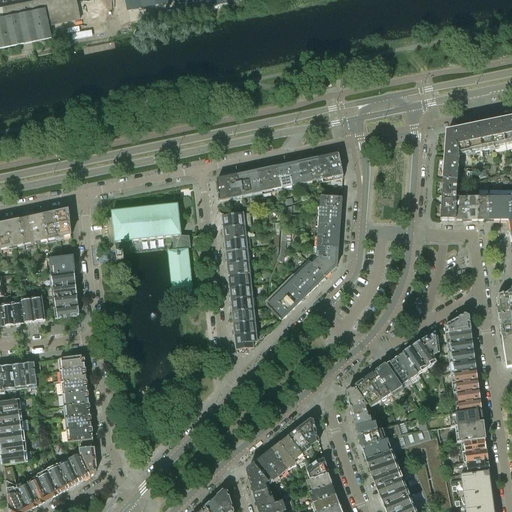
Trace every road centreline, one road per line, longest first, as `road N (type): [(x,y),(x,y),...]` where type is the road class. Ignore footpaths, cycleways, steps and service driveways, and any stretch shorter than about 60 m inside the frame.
road 1 (secondary): [(372,100),(0,178)]
road 2 (secondary): [(0,191),(301,128)]
road 3 (residential): [(239,392),(223,373),(200,169)]
road 4 (residential): [(239,392),(131,499)]
road 5 (residential): [(92,337),(81,193)]
road 6 (residential): [(116,476),(92,337)]
road 7 (residential): [(363,511),(320,383)]
road 8 (residential): [(332,300),(239,392)]
road 9 (residential): [(365,342),(394,340),(479,292)]
road 10 (residential): [(408,232),(410,107)]
road 11 (residential): [(510,511),(494,388)]
road 12 (residential): [(226,460),(320,383)]
road 13 (residential): [(81,193),(200,169)]
road 14 (residential): [(365,342),(396,295),(408,232)]
